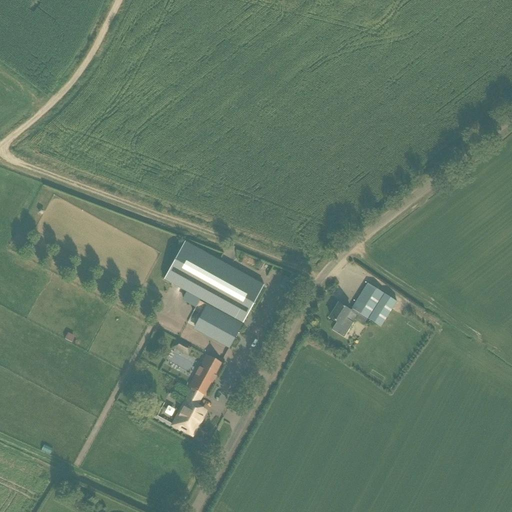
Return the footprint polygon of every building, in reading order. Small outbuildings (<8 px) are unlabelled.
[(184,243),(164,280),(243,323),(263,286),(184,243)] [(368,284),(352,309),(352,310),(369,321),(381,328),(397,303),(368,284)] [(340,304),(330,319),(337,323),(332,331),(344,338),(354,322),(354,321),(358,316),(351,311),(348,310),(340,304)] [(206,306),(197,322),(195,327),(221,341),(230,346),(242,325),(206,306)] [(192,347),(176,339),(172,348),(188,356),(192,347)] [(92,353),(95,347),(89,344),(86,350),(92,353)] [(202,395),(203,395),(205,396),(222,365),(208,357),(205,355),(187,388),(191,390),(172,425),(192,436),(194,432),(205,411),(196,406),(202,395)]
